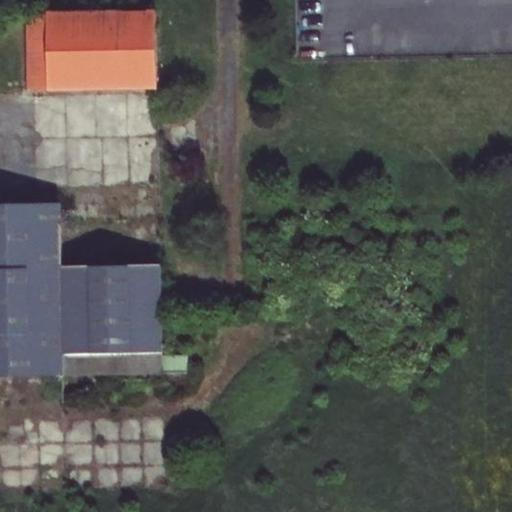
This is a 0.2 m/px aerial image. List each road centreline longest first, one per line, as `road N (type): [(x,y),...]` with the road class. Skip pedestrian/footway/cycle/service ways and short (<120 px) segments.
road 1 (track): [(213,136),(214,369),(175,412),(173,446),(0,441)]
road 2 (track): [(0,140),(213,136),(215,0)]
